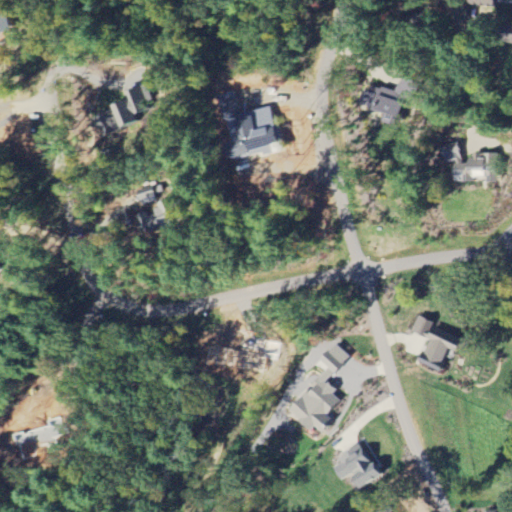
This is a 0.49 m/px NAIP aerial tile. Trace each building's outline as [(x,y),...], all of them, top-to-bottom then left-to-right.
[(0,37),(22,32),(15,3),(0,6),(0,37)] [(368,105),(411,118),(423,82),(408,77),(403,92),(387,87),(385,94),(373,90),(368,105)] [(130,94),(133,102),(109,113),(118,134),(132,128),(162,115),(158,105),(159,104),(151,85),(130,94)] [(221,96),(228,121),(232,120),(239,146),(244,145),(248,159),(277,152),(275,146),(282,144),(273,107),(242,115),(236,92),(221,96)] [(503,182),(503,153),(483,153),(483,160),(466,160),(466,145),(450,145),(450,164),(460,164),(460,178),(478,178),(478,182),(503,182)] [(160,200),(156,190),(142,195),(146,205),(160,200)] [(194,215),(184,194),(158,207),(161,213),(149,218),(155,232),(167,227),(167,228),(194,215)] [(471,341),(440,328),(442,324),(423,316),(415,333),(435,341),(425,364),(445,373),(454,350),(465,355),(471,341)] [(297,413),(318,430),(321,426),(330,434),(340,422),(335,418),(349,402),(339,394),(344,388),(336,382),(356,357),(341,345),(327,361),(334,367),(297,413)] [(343,466),(357,494),(391,478),(384,463),(378,466),(368,444),(342,456),(346,464),(343,466)]
